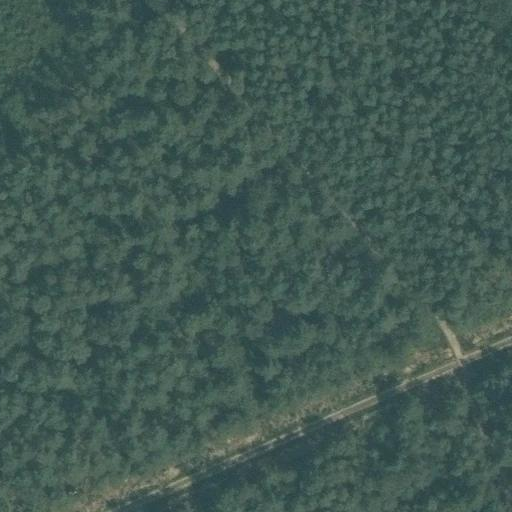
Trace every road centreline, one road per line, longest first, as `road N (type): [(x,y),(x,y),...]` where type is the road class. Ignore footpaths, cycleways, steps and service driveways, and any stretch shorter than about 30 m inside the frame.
road 1 (unknown): [(502,511),(438,342),(144,0)]
road 2 (track): [(75,511),(511,307)]
